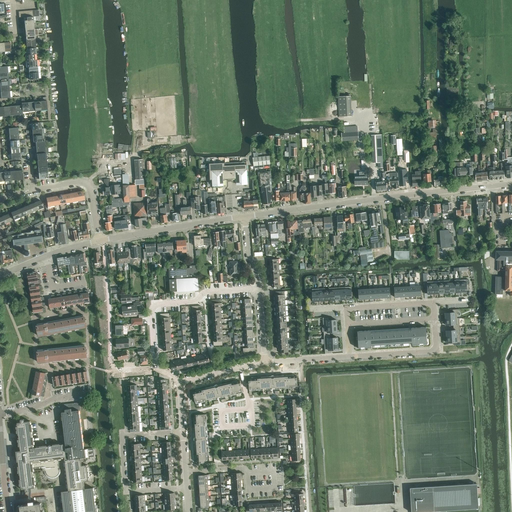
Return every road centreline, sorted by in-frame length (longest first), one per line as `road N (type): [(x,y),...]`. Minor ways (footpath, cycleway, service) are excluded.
road 1 (tertiary): [(244,216),(491,186)]
road 2 (residential): [(180,382),(155,367),(154,307),(260,288)]
road 3 (residential): [(187,488),(127,492),(123,437),(183,431)]
road 4 (tertiary): [(99,240),(244,216)]
